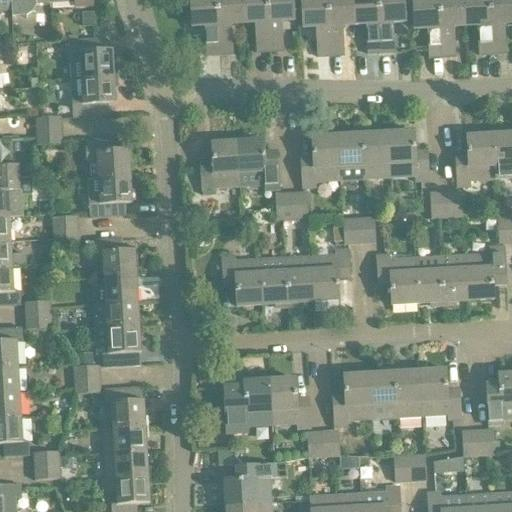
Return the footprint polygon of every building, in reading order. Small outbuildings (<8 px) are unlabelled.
[(0,0),(0,12),(12,12),(10,0),(0,0)] [(10,0),(12,12),(12,18),(26,17),(32,13),(36,7),(36,4),(50,4),(49,0),(10,0)] [(49,0),(50,4),(74,2),(75,9),(93,8),(92,0),(49,0)] [(219,57),(215,0),(189,0),(191,29),(204,28),(206,58),(219,57)] [(241,0),(215,0),(219,57),(232,56),(230,26),(243,26),(241,0)] [(266,0),(241,0),(243,26),(255,25),(256,55),(270,54),(266,0)] [(292,0),(266,0),(270,54),(283,53),(281,23),(294,22),(292,0)] [(330,58),(326,0),(300,0),(302,30),(315,29),(317,59),(330,58)] [(351,0),(326,0),(330,58),(343,57),(341,27),(354,27),(351,0)] [(377,0),(351,0),(354,27),(366,26),(367,56),(381,55),(377,0)] [(403,0),(377,0),(381,55),(394,54),(392,24),(405,24),(403,0)] [(442,59),(438,0),(411,0),(414,31),(427,30),(429,60),(442,59)] [(463,0),(438,0),(442,59),(455,59),(453,29),(465,28),(463,0)] [(488,0),(463,0),(465,28),(477,27),(479,57),(492,56),(488,0)] [(511,0),(488,0),(492,56),(505,56),(503,26),(511,25),(511,0)] [(80,65),(81,81),(113,79),(112,53),(105,53),(104,41),(68,43),(70,66),(80,65)] [(113,79),(81,81),(82,97),(71,97),(73,120),(109,118),(108,106),(115,105),(113,79)] [(35,120),(36,134),(61,132),(60,119),(35,120)] [(507,136),(492,137),(495,181),(511,180),(511,131),(507,132),(507,136)] [(61,132),(36,134),(37,147),(62,146),(61,132)] [(352,137),(337,138),(340,182),(365,181),(362,132),(352,133),(352,137)] [(372,132),(362,132),(365,181),(390,179),(388,135),(372,136),(372,132)] [(414,134),(388,135),(390,179),(415,178),(416,184),(429,183),(428,158),(415,159),(414,134)] [(495,181),(492,137),(466,139),(468,164),(455,164),(456,190),(470,189),(470,183),(495,181)] [(340,182),(337,138),(311,140),(312,165),(300,166),(302,191),(315,190),(315,184),(340,182)] [(97,165),(98,181),(130,179),(129,153),(122,153),(121,140),(85,143),(86,165),(97,165)] [(263,142),(237,144),(240,188),(265,187),(265,193),(279,192),(277,167),(265,168),(263,142)] [(240,188),(237,144),(211,146),(212,171),(200,171),(201,197),(215,196),(215,189),(240,188)] [(0,167),(0,180),(19,179),(19,166),(0,167)] [(0,219),(9,219),(23,218),(22,193),(20,193),(19,179),(0,180),(0,219)] [(130,179),(98,181),(98,197),(88,197),(89,220),(125,218),(125,205),(132,205),(130,179)] [(461,194),(445,195),(447,220),(462,219),(461,194)] [(306,195),(290,196),(292,221),(308,220),(306,195)] [(447,220),(445,195),(429,196),(431,221),(447,220)] [(292,221),(290,196),(275,197),(276,222),(292,221)] [(0,219),(0,244),(10,244),(9,219),(0,219)] [(52,220),(53,233),(78,232),(77,219),(52,220)] [(511,245),(511,219),(497,221),(498,246),(511,245)] [(374,220),(358,221),(360,246),(375,245),(374,220)] [(360,246),(358,221),(342,222),(344,247),(360,246)] [(78,232),(53,233),(53,247),(79,245),(78,232)] [(102,256),(103,280),(136,279),(134,253),(121,253),(120,241),(95,242),(96,256),(102,256)] [(0,244),(0,269),(12,269),(26,268),(25,256),(11,257),(10,244),(0,244)] [(490,257),(465,259),(468,303),(494,301),(493,289),(505,288),(503,250),(490,251),(490,257)] [(335,258),(310,260),(313,304),(339,302),(337,277),(350,276),(348,251),(335,252),(335,258)] [(391,307),(417,306),(415,262),(389,263),(389,257),(375,258),(377,283),(390,282),(391,307)] [(236,308),(262,307),(260,263),(235,264),(235,258),(221,259),(222,284),(235,283),(236,308)] [(465,259),(440,260),(443,309),(453,308),(452,304),(468,303),(465,259)] [(310,260),(285,261),(288,310),(298,309),(297,305),(313,304),(310,260)] [(415,262),(417,306),(432,305),(433,309),(443,309),(440,260),(415,262)] [(260,263),(262,307),(277,306),(278,310),(288,310),(285,261),(260,263)] [(12,269),(0,269),(0,308),(20,307),(19,294),(13,294),(12,269)] [(103,280),(105,306),(137,304),(136,279),(103,280)] [(24,305),(25,319),(50,317),(49,304),(24,305)] [(105,306),(106,331),(139,329),(137,304),(105,306)] [(50,317),(25,319),(26,332),(51,331),(50,317)] [(139,329),(106,331),(94,332),(96,358),(102,357),(103,370),(128,368),(127,356),(141,355),(139,329)] [(0,370),(18,369),(16,344),(22,344),(22,330),(0,331),(0,370)] [(73,370),(74,383),(99,382),(99,368),(73,370)] [(0,370),(0,395),(19,394),(18,369),(0,370)] [(404,370),(394,371),(397,419),(422,417),(419,374),(404,374),(404,370)] [(384,376),(369,377),(372,420),(397,419),(394,371),(384,371),(384,376)] [(446,372),(419,374),(422,417),(447,416),(447,422),(461,422),(460,396),(447,397),(446,372)] [(511,420),(511,376),(498,377),(499,402),(487,403),(488,428),(502,427),(501,421),(511,420)] [(372,420),(369,377),(343,378),(344,403),(332,404),(333,429),(347,428),(347,422),(372,420)] [(295,381),(269,382),(272,426),(297,425),(297,431),(311,430),(309,405),(297,406),(295,381)] [(99,382),(74,383),(75,397),(100,395),(99,382)] [(272,426),(269,382),(243,384),(244,409),(232,410),(233,435),(247,434),(247,428),(272,426)] [(111,406),(112,431),(145,429),(143,403),(130,404),(129,391),(104,393),(105,406),(111,406)] [(0,395),(0,420),(21,419),(19,394),(0,395)] [(21,419),(0,420),(0,446),(3,447),(4,459),(29,458),(28,444),(22,444),(21,419)] [(100,432),(102,457),(146,454),(145,429),(112,431),(100,432)] [(493,432),(477,433),(479,458),(494,457),(493,432)] [(338,433),(322,434),(324,459),(339,458),(338,433)] [(479,458),(477,433),(461,434),(463,459),(479,458)] [(324,459),(322,434),(306,435),(308,460),(324,459)] [(33,455),(34,469),(59,467),(59,460),(59,454),(33,455)] [(102,457),(103,482),(148,479),(146,454),(102,457)] [(425,457),(409,458),(410,484),(426,483),(425,457)] [(410,484),(409,458),(393,459),(395,485),(410,484)] [(59,467),(34,469),(35,482),(60,481),(60,470),(62,470),(62,471),(72,471),(71,459),(61,459),(62,460),(59,460),(59,467)] [(224,482),(226,508),(270,505),(268,480),(275,480),(274,466),(249,468),(249,480),(224,482)] [(148,479),(103,482),(101,482),(102,495),(116,494),(117,506),(111,507),(111,511),(136,511),(136,506),(149,505),(148,479)] [(0,511),(15,511),(15,500),(22,500),(20,486),(0,487),(0,511)] [(386,496),(361,497),(361,511),(400,511),(399,489),(386,489),(386,496)] [(466,511),(465,499),(440,501),(440,494),(426,495),(427,511),(466,511)] [(511,511),(511,496),(491,498),(491,511),(511,511)] [(361,511),(361,497),(336,499),(336,511),(361,511)] [(465,499),(466,511),(491,511),(491,498),(465,499)] [(336,511),(336,499),(310,500),(310,511),(336,511)]
